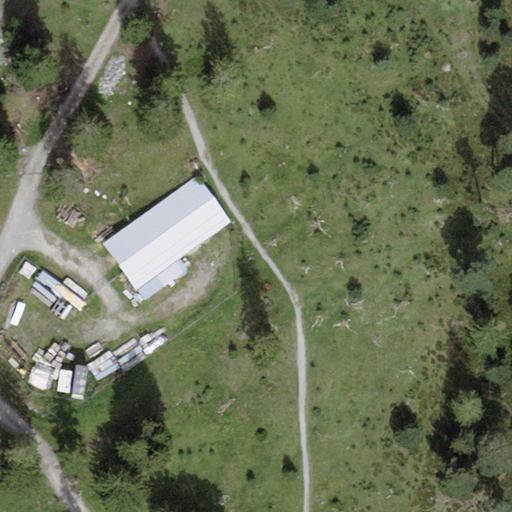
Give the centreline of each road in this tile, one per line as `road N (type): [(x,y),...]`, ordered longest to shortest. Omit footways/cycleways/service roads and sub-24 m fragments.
road 1 (track): [(127,8),(22,193),(0,251)]
road 2 (track): [(0,404),(77,511)]
